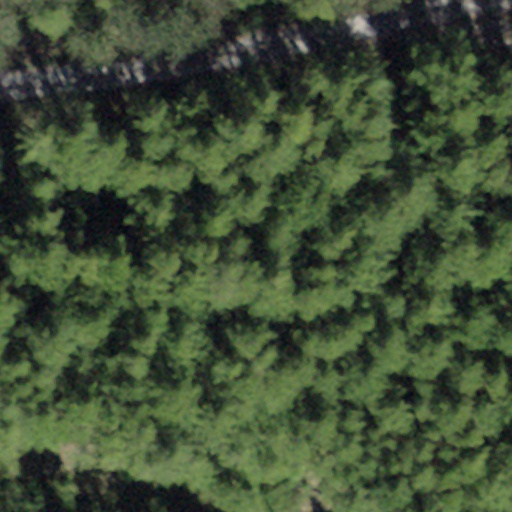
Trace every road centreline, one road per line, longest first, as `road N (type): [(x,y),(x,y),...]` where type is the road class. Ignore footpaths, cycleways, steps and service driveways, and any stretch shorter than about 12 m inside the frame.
road 1 (track): [(0,88),(351,32)]
road 2 (track): [(351,32),(511,2)]
road 3 (track): [(351,32),(452,48),(511,47)]
